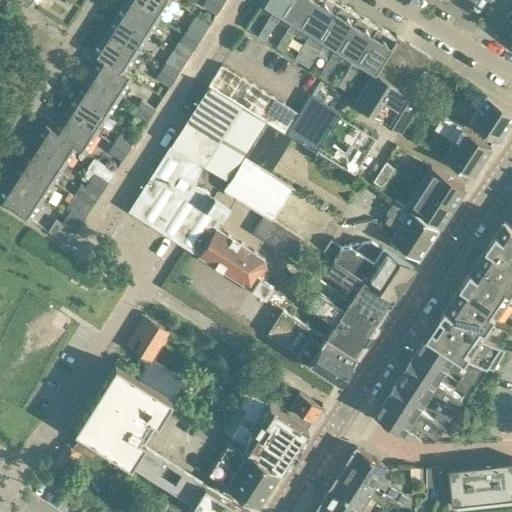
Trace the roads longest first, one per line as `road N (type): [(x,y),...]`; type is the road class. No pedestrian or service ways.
road 1 (unclassified): [(0,483),(10,489),(147,269),(129,258),(147,231)]
road 2 (tertiary): [(344,413),(511,157)]
road 3 (unclassified): [(245,0),(79,254)]
road 4 (residential): [(344,413),(397,448),(423,455),(511,448)]
road 5 (residential): [(511,73),(390,0)]
